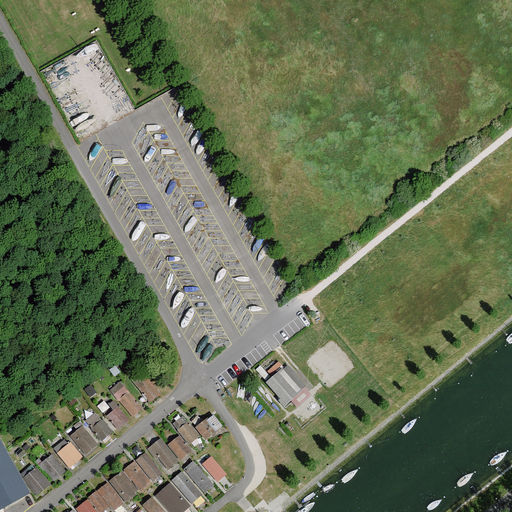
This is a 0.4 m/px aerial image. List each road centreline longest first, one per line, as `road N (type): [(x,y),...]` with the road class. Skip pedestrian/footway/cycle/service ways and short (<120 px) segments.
road 1 (residential): [(0,17),(195,378)]
road 2 (residential): [(37,511),(195,378)]
road 3 (residential): [(195,378),(301,301)]
